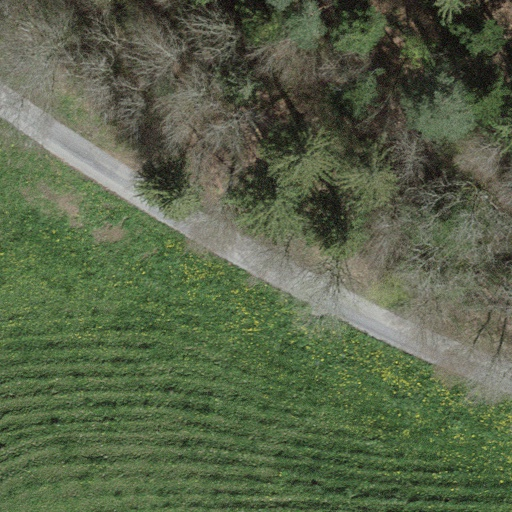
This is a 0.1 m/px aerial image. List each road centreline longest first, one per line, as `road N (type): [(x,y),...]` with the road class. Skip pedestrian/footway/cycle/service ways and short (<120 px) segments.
road 1 (unclassified): [(0,97),(259,260),(394,330),(511,377)]
road 2 (track): [(511,226),(216,0)]
